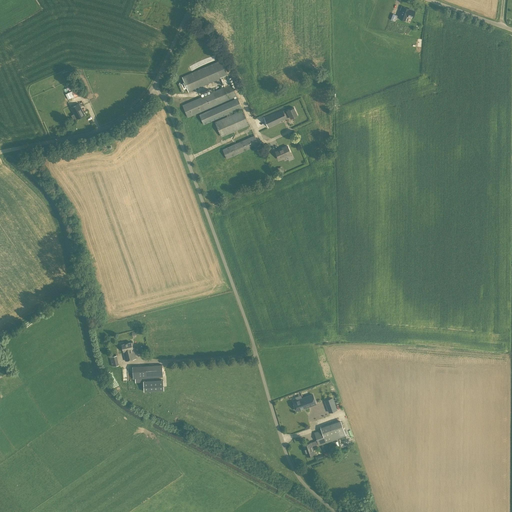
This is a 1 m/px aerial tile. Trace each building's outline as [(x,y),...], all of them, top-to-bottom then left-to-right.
[(412,18),(415,11),(402,6),(400,10),(402,10),(399,18),(405,20),(407,16),(412,18)] [(231,84),(228,74),(221,60),(182,77),(188,92),(221,78),(224,87),(200,98),(182,105),(187,117),(237,96),(231,84)] [(75,97),(80,95),(77,88),(72,91),(75,97)] [(203,124),(226,114),(227,116),(215,122),(221,137),(250,124),(243,109),(231,115),(230,113),(242,107),(238,98),(199,115),(203,124)] [(77,119),(85,115),(79,104),(71,107),(77,119)] [(287,118),(290,116),(291,118),(297,115),(294,107),(287,110),(288,112),(285,114),(283,109),(277,112),(275,112),(263,117),(268,127),(280,122),(279,121),(287,118)] [(254,135),(222,149),(227,159),(253,147),(254,148),(253,149),(254,150),(260,147),(254,135)] [(279,159),(291,154),(287,146),(275,151),(279,159)] [(133,348),(132,342),(121,344),(123,352),(123,351),(125,361),(136,358),(134,348),(133,348)] [(117,355),(110,357),(112,366),(119,365),(117,355)] [(146,378),(163,377),(162,365),(132,366),(132,378),(146,378)] [(163,390),(163,380),(143,381),(144,391),(163,390)] [(316,404),(312,394),(302,398),(293,401),(296,410),(305,407),(316,404)] [(332,398),(325,401),(327,406),(334,404),(332,398)] [(334,404),(327,406),(329,412),(337,410),(334,404)] [(307,456),(315,453),(312,446),(319,444),(319,445),(326,442),(322,430),(315,433),(317,440),(311,443),(311,442),(303,445),(307,456)]
